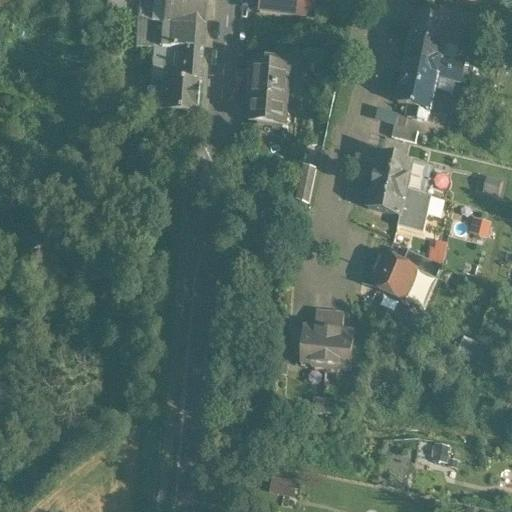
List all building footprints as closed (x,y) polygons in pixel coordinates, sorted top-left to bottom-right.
[(132,0),(106,0),(105,18),(135,25),(137,9),(131,8),(132,0)] [(203,0),(157,0),(157,10),(162,11),(161,32),(201,35),(203,0)] [(259,0),(258,16),(309,21),(310,0),(259,0)] [(157,10),(137,9),(135,25),(160,32),(161,32),(162,11),(157,10)] [(431,13),(428,24),(417,21),(412,44),(444,51),(449,28),(452,18),(452,17),(431,13)] [(475,19),(461,16),(461,20),(452,17),(452,18),(449,28),(464,31),(472,33),(475,19)] [(201,35),(161,32),(160,32),(135,25),(133,54),(153,56),(151,73),(150,85),(155,87),(161,87),(197,90),(201,35)] [(319,29),(302,28),(301,44),(318,45),(319,29)] [(458,54),(464,31),(449,28),(444,51),(455,53),(458,54)] [(444,51),(412,44),(408,65),(440,72),(442,62),(444,51)] [(452,65),(455,53),(444,51),(442,62),(452,65)] [(452,65),(442,62),(440,72),(463,77),(465,68),(465,67),(452,65)] [(267,63),(266,70),(253,70),(251,109),(286,112),(289,72),(278,71),(279,64),(267,63)] [(440,72),(408,65),(403,87),(435,94),(437,82),(440,72)] [(474,70),(465,68),(463,77),(472,79),(474,70)] [(150,85),(104,72),(97,96),(128,103),(129,96),(149,97),(150,85)] [(463,77),(440,72),(437,82),(460,87),(463,77)] [(472,79),(463,77),(460,87),(470,89),(472,79)] [(155,87),(150,85),(149,97),(160,98),(161,87),(155,87)] [(197,90),(161,87),(160,98),(158,121),(194,124),(197,90)] [(435,94),(403,87),(398,109),(409,112),(406,122),(427,127),(435,94)] [(474,99),(467,98),(465,108),(472,109),(474,99)] [(286,112),(251,109),(250,124),(285,127),(286,112)] [(395,120),(380,117),(378,128),(393,131),(395,120)] [(418,138),(395,132),(392,144),(416,149),(418,138)] [(184,146),(166,144),(165,153),(183,155),(184,146)] [(413,167),(381,160),(375,188),(406,195),(413,167)] [(431,172),(413,167),(407,195),(425,200),(431,172)] [(317,179),(302,177),(296,210),(311,213),(317,179)] [(503,186),(490,183),(487,196),(500,199),(503,186)] [(406,195),(375,188),(369,216),(400,224),(400,223),(407,195),(406,195)] [(425,200),(407,195),(400,223),(400,224),(398,233),(423,239),(432,201),(425,200)] [(477,219),(474,236),(492,239),(495,222),(477,219)] [(448,264),(450,245),(436,243),(434,263),(448,264)] [(409,257),(404,267),(403,269),(414,274),(425,278),(430,266),(409,257)] [(404,267),(392,262),(391,264),(387,262),(374,293),(401,305),(414,274),(403,269),(404,267)] [(442,271),(430,266),(425,278),(437,284),(442,271)] [(437,284),(425,278),(414,274),(401,305),(424,314),(437,284)] [(345,324),(318,322),(317,338),(305,337),(305,340),(303,364),(303,376),(313,377),(316,380),(339,381),(342,379),(353,379),(353,375),(355,351),(355,341),(344,340),(345,324)] [(305,340),(293,339),(291,363),(303,364),(305,340)] [(367,352),(355,351),(353,375),(365,376),(367,352)] [(289,357),(272,357),(271,380),(288,381),(289,357)] [(335,410),(315,409),(314,421),(334,422),(335,410)]
